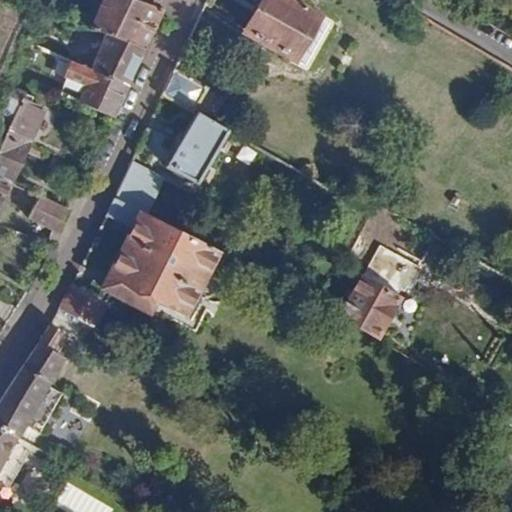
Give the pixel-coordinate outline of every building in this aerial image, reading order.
[(79,26),(99,29),(109,33),(143,47),(161,10),(150,5),(136,0),(111,0),(102,21),(79,18),(79,26)] [(136,0),(150,5),(161,10),(165,0),(136,0)] [(258,6),(246,32),(293,57),(316,14),(289,0),(252,0),(254,4),(258,6)] [(109,33),(93,68),(126,85),(143,47),(109,33)] [(26,44),(34,49),(38,42),(29,38),(26,44)] [(85,85),(77,101),(111,117),(126,85),(93,68),(71,59),(64,75),(85,85)] [(17,65),(14,71),(22,74),(24,69),(17,65)] [(160,95),(192,113),(204,92),(169,76),(160,95)] [(4,130),(0,137),(0,180),(9,184),(25,151),(41,159),(46,149),(29,141),(43,110),(30,104),(32,99),(15,92),(3,92),(3,109),(9,121),(4,130)] [(197,115),(166,170),(197,187),(228,133),(197,115)] [(130,161),(113,198),(137,211),(154,175),(130,161)] [(0,180),(0,202),(9,184),(0,180)] [(38,198),(29,219),(59,232),(68,212),(66,211),(38,198)] [(131,228),(105,280),(180,321),(216,255),(137,211),(113,198),(106,214),(131,228)] [(361,279),(337,323),(376,345),(401,301),(398,300),(361,279)] [(70,284),(56,310),(90,328),(104,302),(70,284)] [(104,302),(90,328),(104,336),(117,310),(104,302)] [(47,326),(0,400),(0,426),(19,437),(25,425),(48,386),(63,359),(51,352),(62,334),(47,326)] [(48,386),(25,425),(40,433),(62,394),(48,386)] [(0,426),(0,468),(19,437),(0,426)]
